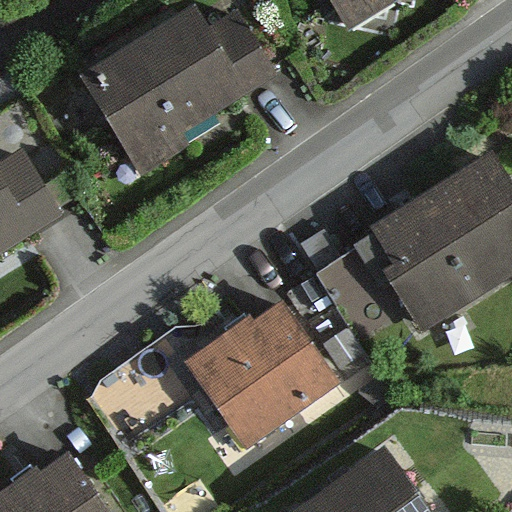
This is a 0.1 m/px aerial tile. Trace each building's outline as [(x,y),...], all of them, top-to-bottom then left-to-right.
[(190,132),(182,120),(277,62),(238,0),(230,0),(209,13),(201,0),(177,0),(77,61),(139,163),(190,132)] [(340,0),(351,17),(379,0),(340,0)] [(0,238),(60,204),(20,135),(0,147),(0,238)] [(511,166),(497,143),(373,221),(394,255),(380,263),(420,326),(511,268),(511,166)] [(245,441),(344,373),(283,284),(184,351),(245,441)] [(120,431),(191,394),(171,357),(101,394),(120,431)] [(449,511),(390,431),(292,503),(298,511),(449,511)] [(114,511),(64,439),(0,483),(0,511),(114,511)]
